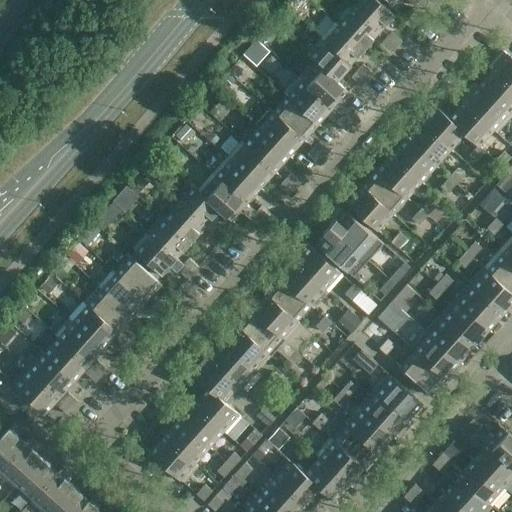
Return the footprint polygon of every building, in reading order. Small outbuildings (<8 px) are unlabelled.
[(377,0),(366,0),(357,11),(379,31),(394,15),(377,0)] [(377,34),(379,31),(357,11),(342,28),(364,48),(377,34)] [(360,52),(364,48),(342,28),(327,44),(350,64),(360,52)] [(380,45),(389,53),(401,40),(391,32),(380,45)] [(258,63),(270,48),(256,37),(244,52),(258,63)] [(350,64),(327,44),(320,37),(305,54),(307,56),(335,80),(343,71),(350,64)] [(342,87),(335,80),(307,56),(306,57),(311,61),(298,76),(335,110),(342,103),(334,96),(342,87)] [(511,57),(511,56),(495,73),(511,87),(511,57)] [(361,85),(372,73),(363,64),(351,77),(361,85)] [(511,114),(511,87),(495,73),(481,89),(511,116),(511,114)] [(335,110),(298,76),(283,92),(290,99),(313,119),(327,103),(335,110)] [(511,116),(481,89),(466,105),(496,132),(511,116)] [(301,133),(313,119),(290,99),(276,115),(299,135),(301,133)] [(496,132),(466,105),(452,121),(460,129),(474,141),(488,126),(496,133),(496,132)] [(276,115),(268,108),(254,125),(261,132),(262,131),(284,151),(299,135),(276,115)] [(351,125),(357,118),(346,108),(340,115),(351,125)] [(452,121),(440,111),(438,109),(423,125),(445,145),(460,129),(452,121)] [(351,125),(340,115),(335,121),(345,131),(351,125)] [(445,145),(423,125),(409,141),(431,161),(445,145)] [(284,151),(262,131),(261,132),(247,147),(270,167),(284,151)] [(270,167),(247,147),(239,140),(225,156),(255,183),(268,169),(270,167)] [(323,156),(328,150),(317,140),(312,147),(323,156)] [(431,161),(409,141),(394,157),(416,177),(431,161)] [(476,161),(484,151),(478,145),(469,155),(476,161)] [(323,156),(312,147),(306,153),(317,163),(323,156)] [(504,151),(495,161),(502,166),(510,157),(504,151)] [(255,183),(225,156),(211,173),(241,199),(251,188),(255,183)] [(416,177),(394,157),(380,173),(402,193),(416,177)] [(154,175),(159,169),(161,167),(155,161),(148,169),(154,175)] [(457,168),(449,177),(455,183),(463,174),(457,168)] [(511,181),(511,175),(506,171),(494,184),(503,191),(511,181)] [(249,206),(241,199),(211,173),(211,172),(203,181),(211,188),(204,196),(219,209),(226,215),(234,207),(242,214),(249,206)] [(294,189),(299,182),(289,172),(283,179),(294,189)] [(402,193),(380,173),(365,189),(387,209),(402,193)] [(455,183),(449,177),(441,186),(447,192),(455,183)] [(294,189),(283,179),(277,185),(288,195),(294,189)] [(219,209),(204,196),(197,189),(196,190),(189,183),(174,199),(178,202),(204,225),(211,218),(219,209)] [(478,204),(490,215),(505,199),(492,188),(478,204)] [(387,209),(365,189),(350,206),(372,226),(387,209)] [(428,200),(420,210),(426,216),(435,206),(428,200)] [(178,202),(164,218),(190,241),(204,225),(178,202)] [(265,221),(271,214),(260,204),(254,211),(265,221)] [(329,214),(324,220),(363,256),(378,238),(342,206),(332,217),(329,214)] [(418,225),(426,216),(420,210),(411,219),(418,225)] [(265,221),(254,211),(248,217),(259,227),(265,221)] [(486,228),(493,235),(503,224),(495,217),(486,228)] [(164,218),(149,234),(176,258),(190,241),(164,218)] [(363,256),(324,220),(319,226),(322,228),(312,239),(348,272),(363,256)] [(215,247),(227,234),(218,226),(206,238),(215,247)] [(397,248),(406,238),(399,233),(391,242),(397,248)] [(176,258),(149,234),(134,251),(161,274),(168,266),(176,272),(177,271),(183,264),(176,258)] [(511,234),(497,249),(498,250),(497,250),(511,263),(511,234)] [(474,242),(465,251),(473,257),(481,248),(474,242)] [(335,267),(313,247),(298,264),(320,284),(335,267)] [(511,263),(497,250),(482,266),(490,274),(490,273),(511,292),(511,263)] [(473,257),(465,251),(457,260),(464,267),(473,257)] [(187,279),(198,266),(189,258),(183,264),(177,271),(187,279)] [(134,259),(119,276),(142,296),(157,279),(134,259)] [(320,284),(298,264),(284,280),(306,300),(305,301),(314,308),(328,292),(319,285),(320,284)] [(394,284),(404,273),(398,268),(388,278),(394,284)] [(111,270),(97,285),(127,312),(142,296),(119,276),(118,277),(111,270)] [(490,274),(476,289),(498,309),(511,293),(511,292),(490,273),(490,274)] [(445,274),(437,283),(444,290),(452,281),(445,274)] [(385,295),(394,284),(388,278),(378,289),(385,295)] [(306,300),(284,280),(269,297),(291,316),(305,301),(306,300)] [(435,299),(444,290),(437,283),(428,293),(435,299)] [(345,294),(351,299),(360,290),(353,284),(345,294)] [(104,293),(90,308),(113,328),(127,312),(97,285),(104,293)] [(399,309),(414,292),(406,285),(391,301),(399,309)] [(476,289),(461,305),(483,325),(498,309),(476,289)] [(149,302),(158,311),(164,304),(154,296),(149,302)] [(291,316),(269,297),(255,313),(277,333),(291,316)] [(143,309),(152,317),(158,311),(149,302),(143,309)] [(404,318),(388,305),(377,317),(393,331),(404,318)] [(461,305),(447,322),(469,341),(483,325),(461,305)] [(90,308),(76,324),(98,344),(113,328),(90,308)] [(347,310),(337,321),(350,333),(360,321),(347,310)] [(277,333),(255,313),(240,329),(262,349),(277,333)] [(439,314),(424,330),(455,358),(469,341),(447,322),(439,314)] [(324,316),(315,325),(322,332),(331,322),(324,316)] [(54,334),(61,340),(84,360),(98,344),(76,324),(75,325),(68,318),(54,334)] [(0,336),(14,351),(27,337),(10,321),(0,331),(0,336)] [(129,343),(135,337),(126,328),(120,334),(129,343)] [(262,349),(240,329),(226,345),(248,365),(262,349)] [(424,330),(410,347),(413,349),(440,374),(455,358),(424,330)] [(129,343),(120,334),(114,341),(123,349),(129,343)] [(394,344),(387,339),(379,348),(385,354),(394,344)] [(61,340),(47,356),(69,376),(84,360),(61,340)] [(302,340),(295,349),(302,355),(310,346),(302,340)] [(248,365),(226,345),(211,361),(233,381),(248,365)] [(293,365),(302,355),(295,349),(286,358),(293,365)] [(413,349),(398,366),(425,391),(440,374),(413,349)] [(39,350),(25,366),(55,393),(69,376),(47,356),(46,357),(39,350)] [(370,357),(362,367),(368,373),(376,363),(370,357)] [(100,375),(106,369),(97,360),(91,367),(100,375)] [(233,381),(211,361),(197,377),(211,390),(241,417),(242,417),(244,419),(253,410),(246,404),(238,413),(234,410),(219,397),(233,381)] [(55,393),(25,366),(11,382),(18,389),(17,389),(40,409),(55,393)] [(100,375),(91,367),(85,373),(95,382),(100,375)] [(274,372),(266,381),(273,387),(281,378),(274,372)] [(395,379),(380,396),(402,416),(417,399),(395,379)] [(264,397),(273,387),(266,381),(257,390),(264,397)] [(348,381),(341,390),(348,396),(356,388),(348,381)] [(241,417),(211,390),(196,406),(219,426),(218,427),(226,434),(241,417)] [(348,396),(341,390),(332,400),(339,406),(348,396)] [(71,408),(77,401),(68,393),(62,399),(71,408)] [(380,396),(365,412),(388,432),(402,416),(380,396)] [(71,408),(62,399),(56,405),(66,414),(71,408)] [(343,421),(351,428),(373,448),(388,432),(365,412),(357,405),(343,421)] [(219,426),(196,406),(182,423),(204,442),(218,427),(219,426)] [(263,407),(255,416),(267,427),(275,418),(263,407)] [(293,429),(305,416),(295,407),(284,420),(293,429)] [(319,429),(327,419),(320,413),(312,423),(319,429)] [(511,435),(505,430),(496,440),(472,419),(467,424),(511,464),(511,435)] [(46,432),(33,421),(24,430),(37,442),(46,432)] [(204,442),(182,423),(167,439),(190,459),(204,442)] [(511,482),(511,464),(467,424),(460,432),(470,440),(469,441),(484,454),(483,454),(478,461),(508,488),(511,482)] [(0,470),(24,443),(7,428),(0,436),(0,470)] [(351,428),(336,445),(359,464),(373,448),(351,428)] [(261,435),(255,429),(246,438),(253,444),(261,435)] [(190,459),(167,439),(152,456),(175,475),(182,482),(197,466),(189,460),(190,459)] [(266,439),(257,448),(264,454),(272,444),(266,439)] [(20,480),(40,458),(24,443),(0,470),(0,476),(14,488),(21,480),(20,480)] [(292,445),(288,448),(283,454),(290,460),(298,450),(292,445)] [(336,445),(322,461),(344,481),(359,464),(336,445)] [(69,471),(78,461),(65,450),(56,459),(69,471)] [(441,472),(453,459),(443,451),(432,464),(441,472)] [(232,467),(240,458),(233,452),(225,461),(232,467)] [(36,494),(56,472),(40,458),(20,480),(21,480),(36,494)] [(232,467),(225,461),(216,471),(223,477),(232,467)] [(322,461),(308,477),(315,484),(330,497),(344,481),(322,461)] [(508,488),(478,461),(464,476),(494,503),(508,488)] [(252,468),(245,462),(236,471),(243,478),(252,468)] [(293,464),(279,480),(301,500),(315,484),(308,477),(293,464)] [(235,487),(243,478),(236,471),(228,481),(235,487)] [(40,511),(49,511),(72,487),(56,472),(36,494),(29,502),(40,511)] [(494,503),(464,476),(450,491),(472,511),(483,499),(491,506),(494,503)] [(104,484),(97,478),(89,488),(95,494),(104,484)] [(279,480),(264,496),(281,511),(289,511),(301,500),(279,480)] [(412,504),(424,492),(414,483),(403,496),(412,504)] [(205,485),(196,494),(203,500),(211,490),(205,485)] [(78,511),(89,501),(72,487),(49,511),(78,511)] [(471,511),(472,511),(450,491),(437,506),(443,511),(471,511)] [(120,499),(113,493),(105,502),(111,508),(120,499)] [(207,504),(214,510),(222,500),(216,495),(207,504)] [(281,511),(264,496),(249,511),(281,511)] [(100,511),(89,501),(78,511),(100,511)]
